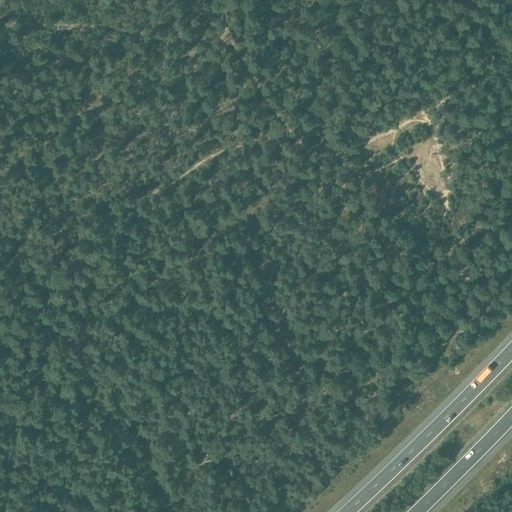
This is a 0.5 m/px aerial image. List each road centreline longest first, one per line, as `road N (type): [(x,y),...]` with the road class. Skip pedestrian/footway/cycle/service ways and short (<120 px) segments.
road 1 (motorway): [(511,350),(346,511)]
road 2 (track): [(314,158),(349,150),(511,66)]
road 3 (motorway): [(419,511),(511,418)]
